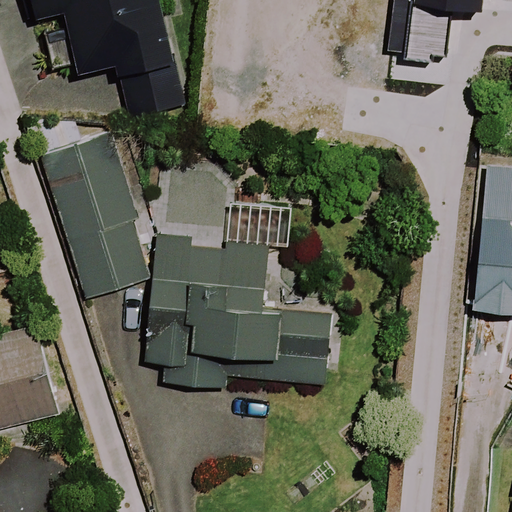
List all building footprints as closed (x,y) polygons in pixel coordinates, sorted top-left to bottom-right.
[(357,0),(218,0),(214,69),(352,79),(357,0)] [(434,0),(400,0),(397,22),(431,26),(434,0)] [(69,149),(60,118),(22,129),(72,301),(141,281),(100,140),(69,149)] [(511,170),(479,167),(468,307),(511,310),(511,170)] [(260,244),(148,238),(139,384),(234,389),(320,394),(325,312),(256,308),(260,244)] [(0,426),(47,415),(25,328),(0,333),(0,426)]
